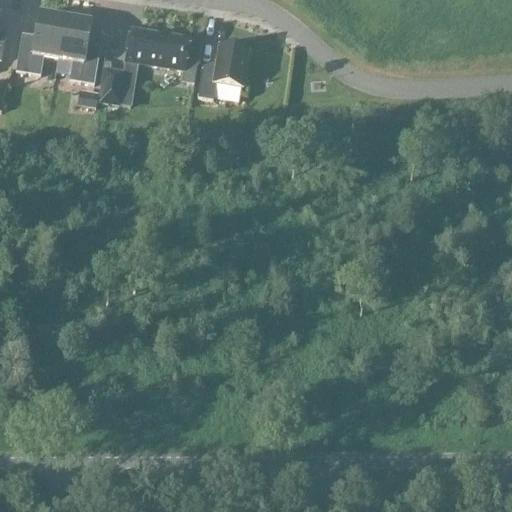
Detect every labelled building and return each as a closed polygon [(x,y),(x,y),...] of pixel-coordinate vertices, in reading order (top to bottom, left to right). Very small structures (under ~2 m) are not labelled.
[(43,61),(57,63),(64,23),(38,18),(34,47),(20,45),(15,76),(40,80),(43,61)] [(85,56),(90,27),(64,23),(57,63),(72,66),(69,85),(93,89),(99,58),(85,56)] [(189,45),(190,45),(190,43),(130,33),(130,35),(123,75),(117,110),(130,112),(138,67),(183,75),(181,86),(193,88),(200,51),(188,50),(189,45)] [(219,48),(215,73),(202,71),(197,103),(212,105),(215,88),(242,93),(249,53),(219,48)] [(117,110),(123,75),(103,72),(98,107),(117,110)]
